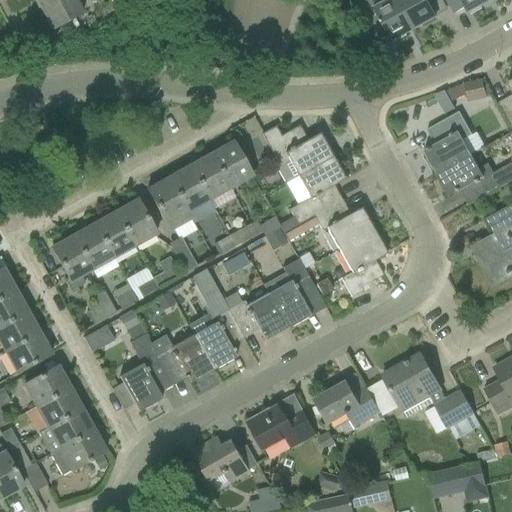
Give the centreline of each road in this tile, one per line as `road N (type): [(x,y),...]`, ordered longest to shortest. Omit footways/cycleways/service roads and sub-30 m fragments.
road 1 (residential): [(134,459),(4,244),(9,217),(215,117),(234,92)]
road 2 (residential): [(134,459),(150,440),(404,303),(421,285)]
road 3 (residential): [(234,92),(142,79),(69,82),(0,101)]
road 4 (residential): [(421,285),(428,267),(424,229),(360,94)]
road 5 (residential): [(511,33),(453,65),(360,94)]
road 6 (residential): [(421,285),(444,297),(468,344),(511,320)]
road 7 (residential): [(360,94),(275,102),(234,92)]
